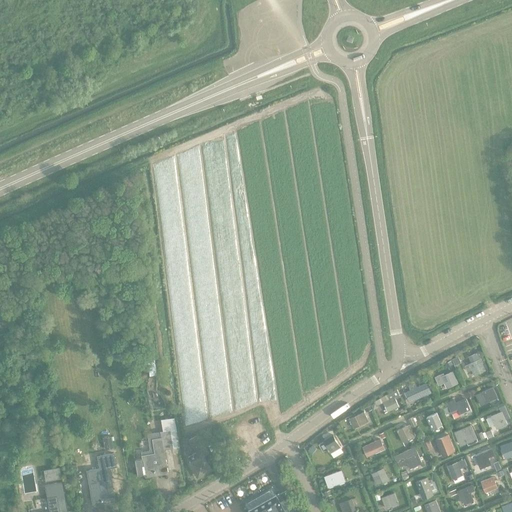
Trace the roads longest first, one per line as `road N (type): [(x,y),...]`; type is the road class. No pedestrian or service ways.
road 1 (unclassified): [(398,355),(354,63)]
road 2 (residential): [(174,511),(384,376),(398,355)]
road 3 (unknown): [(0,135),(195,45),(215,0)]
road 4 (tertiary): [(0,189),(176,111)]
road 5 (tertiary): [(325,40),(176,111)]
road 6 (tertiary): [(176,111),(331,55)]
road 7 (residential): [(398,355),(422,352),(511,306)]
